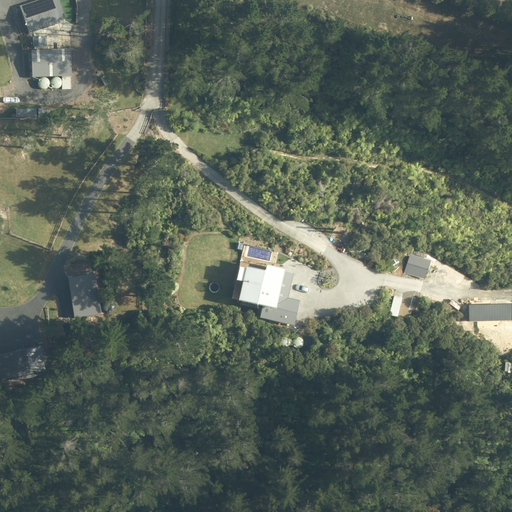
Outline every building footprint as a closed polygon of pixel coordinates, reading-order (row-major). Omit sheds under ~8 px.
[(52,0),(40,0),(22,7),(36,42),(64,31),(52,0)] [(279,312),(287,272),(249,264),(241,304),(279,312)] [(307,316),(287,313),(285,327),(305,330),(307,316)] [(511,344),(511,326),(503,328),(505,345),(511,344)] [(25,347),(0,350),(0,357),(3,378),(29,374),(25,347)]
